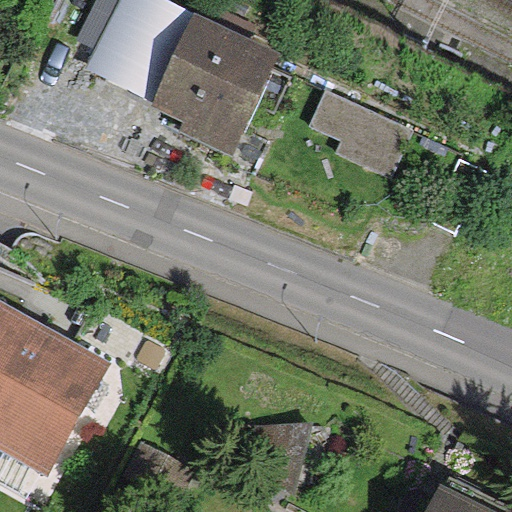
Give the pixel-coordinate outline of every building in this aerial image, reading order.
[(250,85),(246,47),(182,19),(138,117),(219,153),(250,85)] [(331,111),(313,148),(401,189),(418,152),(331,111)] [(472,172),(444,160),(417,221),(445,233),(472,172)] [(0,456),(30,473),(86,365),(63,353),(23,332),(0,320),(0,456)] [(183,470),(140,451),(125,486),(168,505),(183,470)] [(494,511),(427,482),(413,511),(494,511)]
